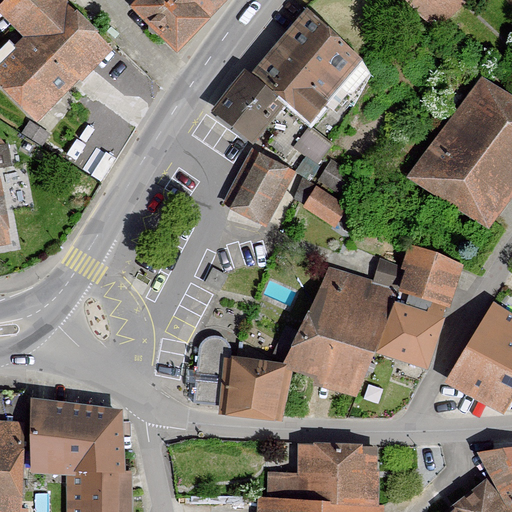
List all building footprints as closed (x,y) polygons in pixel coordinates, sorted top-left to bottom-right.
[(99,52),(47,0),(0,0),(0,24),(15,39),(0,58),(0,101),(28,125),(99,52)] [(220,0),(143,0),(138,6),(178,44),(220,0)] [(398,0),(432,32),(462,0),(398,0)] [(354,60),(298,12),(244,76),(241,73),(207,113),(246,146),(280,106),(300,123),(354,60)] [(511,99),(484,82),(412,177),(488,224),(511,190),(511,99)] [(298,164),(312,173),(336,139),(310,121),(295,143),(307,152),(298,164)] [(292,174),(260,157),(234,207),(267,224),(292,174)] [(342,206),(308,186),(295,209),(328,229),(342,206)] [(0,188),(0,243),(9,242),(0,188)] [(284,367),(231,359),(225,409),(226,413),(280,417),(293,368),(354,391),(396,291),(410,294),(406,305),(398,303),(379,351),(425,365),(459,268),(412,250),(403,270),(382,261),(374,285),(331,271),(284,367)] [(212,271),(205,285),(219,292),(226,278),(212,271)] [(511,317),(487,302),(434,386),(493,417),(511,391),(511,317)] [(194,405),(225,409),(231,359),(231,347),(225,341),(218,337),(212,337),(203,342),(200,349),(195,392),(194,405)] [(120,413),(34,402),(34,470),(69,472),(69,511),(127,511),(128,474),(122,474),(120,413)] [(18,511),(21,438),(17,425),(0,424),(0,511),(18,511)] [(262,499),(250,496),(247,511),(511,511),(511,449),(463,453),(476,483),(430,511),(379,511),(380,505),(372,505),(372,443),(289,444),(289,472),(265,471),(262,499)]
